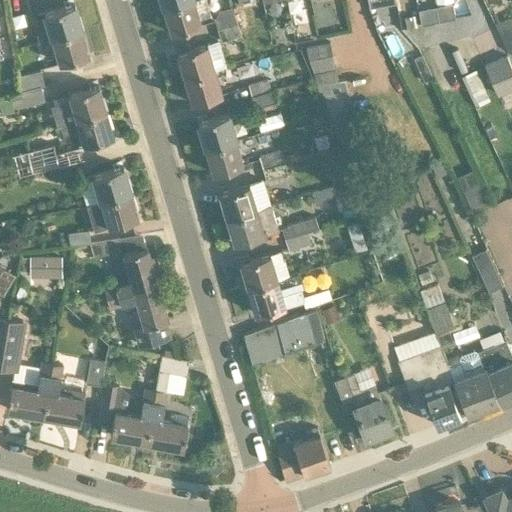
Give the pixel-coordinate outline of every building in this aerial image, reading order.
[(193,0),(189,0),(164,8),(171,33),(201,24),(193,0)] [(456,17),(453,3),(436,6),(439,20),(456,17)] [(51,39),(81,29),(74,4),(43,13),(51,39)] [(421,24),(439,20),(436,6),(418,10),(421,24)] [(232,13),(214,18),(214,19),(218,30),(237,25),(233,13),(233,12),(232,13)] [(415,15),(403,17),(405,28),(417,26),(415,15)] [(508,53),(511,51),(511,15),(495,23),(508,53)] [(237,25),(218,30),(221,42),(240,36),(237,25)] [(81,29),(51,39),(58,64),(89,55),(81,29)] [(185,78),(215,69),(226,66),(219,41),(208,44),(178,53),(185,78)] [(308,58),(332,53),(330,42),(305,47),(308,58)] [(312,72),(335,67),(332,53),(308,58),(308,60),(312,72)] [(497,96),(511,89),(511,69),(506,54),(483,64),(497,96)] [(317,85),(338,80),(335,67),(312,72),(317,85)] [(215,69),(185,78),(192,103),(223,94),(215,69)] [(21,90),(44,84),(40,70),(17,76),(21,90)] [(252,97),(271,91),(267,79),(248,84),(252,97)] [(338,80),(317,85),(321,98),(348,92),(345,79),(338,80)] [(59,125),(106,111),(98,85),(52,99),(54,104),(49,105),(56,126),(59,125)] [(40,86),(9,95),(13,110),(44,101),(40,86)] [(271,91),(252,97),(255,108),(275,102),(272,91),(271,91)] [(348,92),(321,98),(326,111),(351,105),(348,92)] [(351,105),(326,111),(330,124),(354,119),(351,105)] [(106,111),(59,125),(64,141),(75,137),(78,146),(113,136),(106,111)] [(205,148),(237,139),(229,113),(197,123),(205,148)] [(237,139),(205,148),(213,174),(244,164),(237,139)] [(49,170),(59,167),(53,142),(25,149),(31,175),(49,170)] [(263,170),(285,163),(281,151),(259,158),(263,170)] [(408,161),(404,151),(388,158),(392,168),(408,161)] [(59,167),(49,170),(53,182),(74,177),(71,165),(59,167)] [(86,205),(130,192),(122,166),(91,176),(98,201),(85,205),(86,205)] [(472,211),(488,204),(478,182),(463,189),(472,211)] [(257,209),(249,184),(219,193),(226,218),(257,209)] [(130,192),(86,205),(93,230),(137,217),(130,192)] [(339,195),(343,208),(350,206),(346,193),(339,195)] [(257,209),(226,218),(234,243),(279,230),(271,204),(257,209)] [(285,238),(308,231),(318,228),(314,216),(287,224),(288,227),(282,229),(285,238)] [(69,244),(90,241),(88,229),(68,232),(69,244)] [(308,231),(285,238),(289,250),(311,243),(308,231)] [(106,298),(157,284),(146,248),(124,254),(118,236),(89,242),(93,257),(111,252),(118,274),(126,272),(128,280),(114,284),(103,287),(106,298)] [(488,291),(502,285),(485,248),(471,255),(488,291)] [(247,288),(279,279),(271,253),(240,263),(247,288)] [(61,277),(60,255),(29,256),(21,256),(22,272),(29,272),(29,277),(61,277)] [(279,279),(247,288),(255,313),(304,298),(301,287),(296,273),(279,279)] [(157,284),(106,298),(109,309),(121,306),(120,305),(134,301),(137,310),(130,311),(135,328),(134,328),(139,345),(169,336),(165,319),(167,319),(157,284)] [(435,331),(453,324),(444,300),(426,308),(435,331)] [(321,309),(327,323),(339,318),(333,304),(321,309)] [(277,354),(325,337),(314,308),(242,334),(252,363),(265,358),(277,354)] [(15,363),(22,321),(7,318),(0,360),(0,368),(12,370),(14,371),(15,363)] [(441,349),(454,344),(448,331),(436,336),(439,345),(441,349)] [(479,355),(501,401),(511,395),(511,354),(506,341),(479,354),(479,355)] [(436,425),(467,413),(446,360),(441,349),(439,345),(411,356),(421,384),(436,425)] [(459,358),(458,354),(446,360),(467,413),(501,401),(479,355),(477,351),(473,351),(461,355),(459,358)] [(173,357),(163,356),(160,355),(155,389),(154,389),(145,441),(182,448),(186,424),(161,419),(169,373),(185,375),(188,360),(173,357)] [(408,389),(421,384),(411,356),(397,361),(408,389)] [(101,386),(105,361),(89,359),(85,384),(101,386)] [(36,388),(28,386),(10,383),(6,408),(43,415),(52,363),(40,361),(36,388)] [(52,363),(43,415),(79,422),(85,391),(66,388),(66,393),(58,391),(62,365),(52,363)] [(394,430),(369,366),(334,380),(344,402),(352,399),(354,403),(351,404),(357,421),(350,423),(357,441),(364,439),(365,441),(394,430)] [(145,441),(154,389),(144,387),(139,416),(131,414),(132,408),(115,405),(118,386),(104,384),(98,419),(112,422),(109,435),(145,441)] [(285,479),(331,463),(318,427),(305,431),(307,438),(274,449),(285,479)] [(511,511),(511,498),(506,501),(501,490),(484,498),(490,511),(511,511)] [(481,511),(480,511),(475,511),(462,511),(460,503),(434,511),(481,511)]
